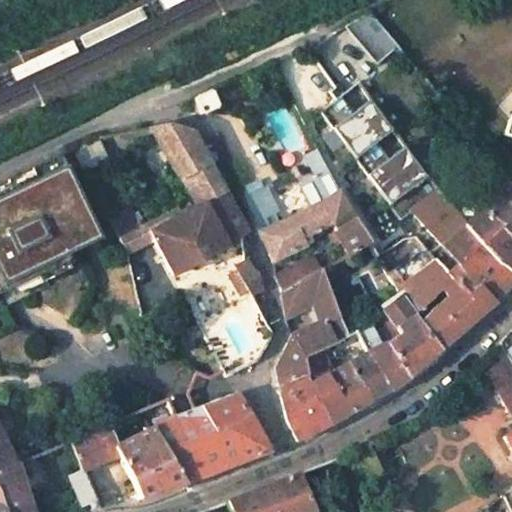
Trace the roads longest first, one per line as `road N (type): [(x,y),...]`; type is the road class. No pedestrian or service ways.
road 1 (residential): [(284,458),(251,380),(275,335),(255,244),(197,122),(165,111),(122,113),(0,170)]
road 2 (tertiary): [(284,458),(397,409),(511,302)]
road 3 (tertiary): [(137,511),(284,458)]
